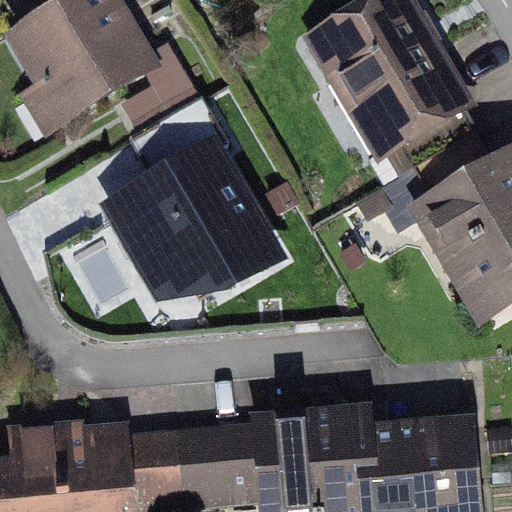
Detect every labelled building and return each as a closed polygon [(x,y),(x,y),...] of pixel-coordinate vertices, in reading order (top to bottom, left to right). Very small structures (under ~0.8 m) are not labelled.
[(132,0),(107,0),(27,51),(81,136),(180,74),(132,0)] [(421,14),(333,66),(411,198),(499,148),(421,14)] [(511,319),(511,169),(499,148),(412,199),(490,332),(511,319)] [(228,161),(131,229),(189,312),(287,244),(228,161)] [(98,309),(139,285),(105,227),(64,252),(98,309)] [(511,511),(511,420),(412,422),(413,511),(511,511)] [(412,511),(411,422),(256,424),(256,511),(412,511)] [(4,454),(4,511),(192,511),(191,451),(4,454)]
